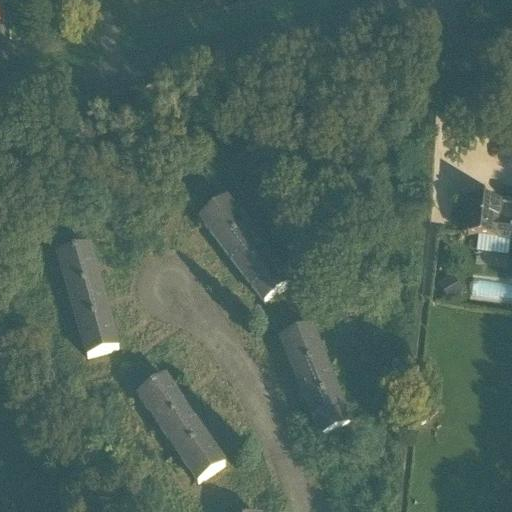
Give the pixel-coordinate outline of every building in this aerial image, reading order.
[(511,244),(511,225),(499,224),(500,212),(500,206),(469,202),(464,239),(511,244)] [(202,224),(223,252),(248,233),(227,205),(202,224)] [(511,213),(500,212),(499,224),(511,225),(511,213)] [(223,252),(244,280),(269,260),(248,233),(223,252)] [(59,261),(69,294),(99,286),(89,252),(59,261)] [(290,288),(269,260),(244,280),(265,307),(290,288)] [(69,294),(79,328),(109,319),(99,286),(69,294)] [(119,353),(109,319),(79,328),(89,362),(119,353)] [(281,344),(294,377),(324,365),(311,332),(281,344)] [(294,377),(307,409),(337,397),(324,365),(294,377)] [(139,400),(158,429),(185,411),(165,382),(139,400)] [(350,430),(337,397),(307,409),(320,442),(350,430)] [(158,429),(178,458),(204,440),(185,411),(158,429)] [(224,469),(204,440),(178,458),(198,487),(224,469)]
